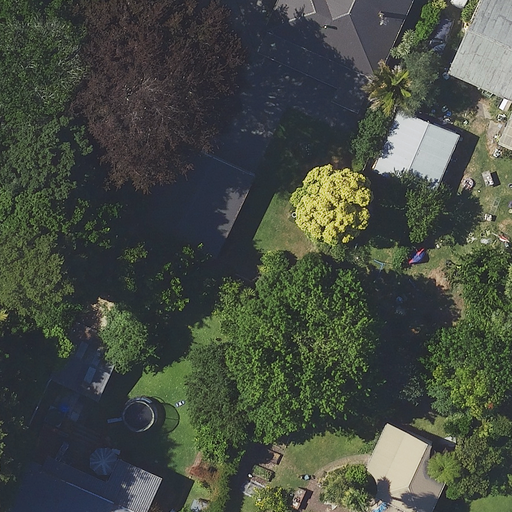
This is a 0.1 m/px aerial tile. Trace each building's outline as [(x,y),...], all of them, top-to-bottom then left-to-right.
[(285,0),(262,48),(336,83),(327,103),(364,121),(422,0),(285,0)] [(511,0),(485,0),(455,73),(511,97),(511,112),(500,142),(511,146),(511,0)] [(464,136),(401,111),(376,172),(438,198),(464,136)] [(254,178),(176,147),(142,232),(221,263),(254,178)] [(127,359),(85,336),(62,380),(104,402),(127,359)] [(443,511),(471,451),(393,416),(361,487),(416,511),(443,511)] [(154,511),(158,505),(168,480),(124,463),(117,481),(38,449),(11,511),(154,511)]
